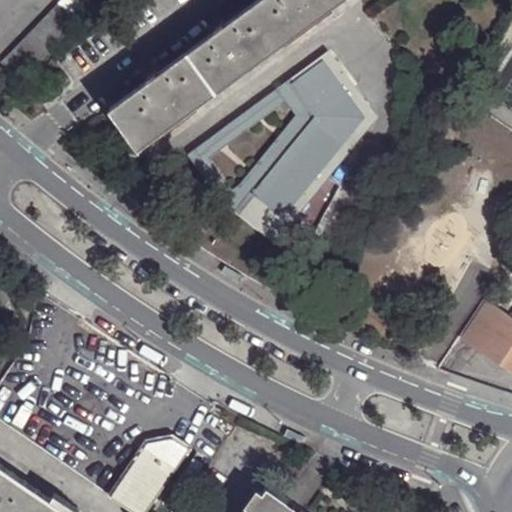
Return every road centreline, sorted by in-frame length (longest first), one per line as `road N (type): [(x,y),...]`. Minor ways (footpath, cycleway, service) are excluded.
road 1 (residential): [(357,371),(227,307),(16,153)]
road 2 (residential): [(0,211),(187,349),(334,421)]
road 3 (residential): [(334,421),(496,493)]
road 4 (residential): [(511,426),(357,371)]
